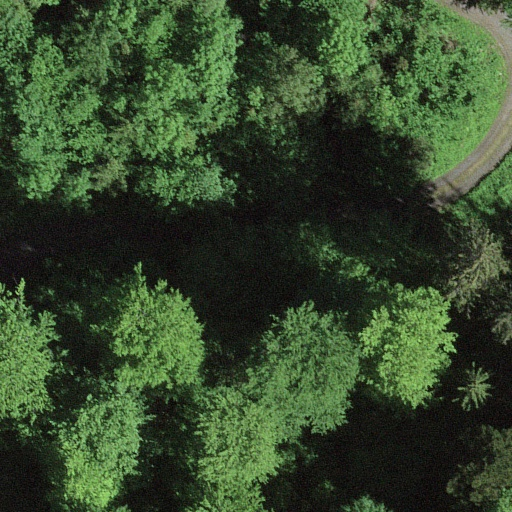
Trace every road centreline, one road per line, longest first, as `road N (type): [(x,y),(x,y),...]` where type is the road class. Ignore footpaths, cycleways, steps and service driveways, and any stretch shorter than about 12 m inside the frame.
road 1 (track): [(0,245),(446,184),(511,90)]
road 2 (motorway): [(0,270),(310,0)]
